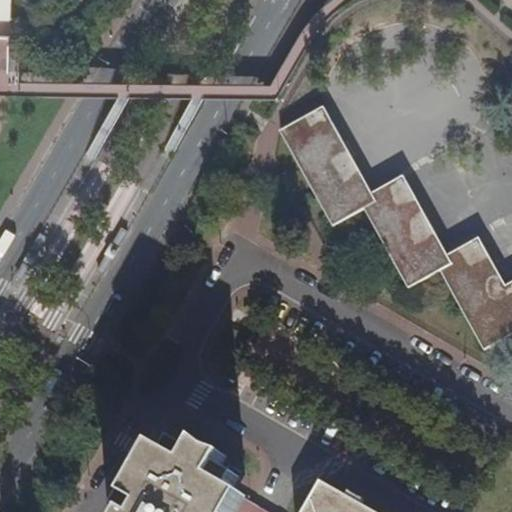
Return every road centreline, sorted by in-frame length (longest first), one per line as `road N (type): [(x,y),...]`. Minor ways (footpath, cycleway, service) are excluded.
road 1 (primary): [(0,479),(282,0)]
road 2 (residential): [(511,412),(239,263),(167,381)]
road 3 (primary): [(161,0),(0,268)]
road 4 (residential): [(88,511),(167,381)]
road 5 (residential): [(167,381),(301,453)]
road 6 (residential): [(301,453),(407,511)]
